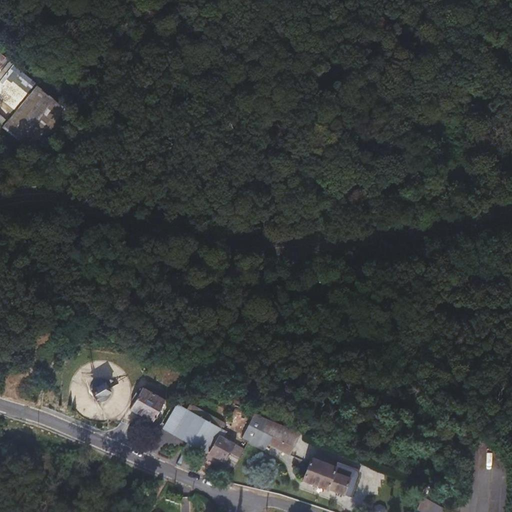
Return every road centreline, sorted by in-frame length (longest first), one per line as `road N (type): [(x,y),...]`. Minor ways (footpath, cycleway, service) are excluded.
road 1 (unclassified): [(0,201),(52,194),(105,202),(198,241),(266,249),(446,233),(511,211)]
road 2 (residential): [(0,408),(229,497),(310,511)]
